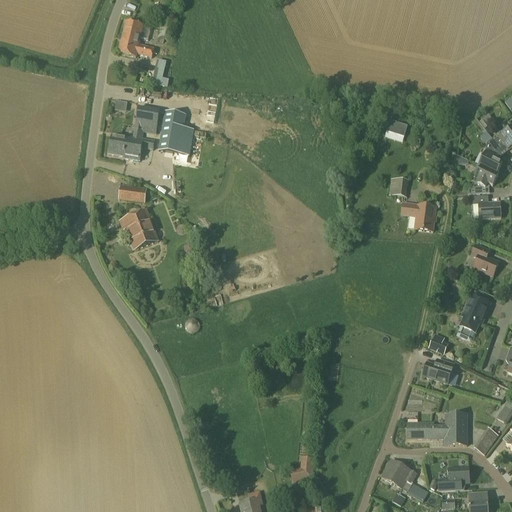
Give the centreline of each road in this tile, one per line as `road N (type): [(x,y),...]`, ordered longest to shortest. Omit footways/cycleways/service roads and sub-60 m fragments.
road 1 (unclassified): [(213,511),(165,378),(100,277),(82,230)]
road 2 (unclassified): [(82,230),(104,53),(123,0)]
road 3 (track): [(415,354),(446,204),(435,188),(412,196)]
road 4 (residential): [(511,499),(469,453),(383,450)]
